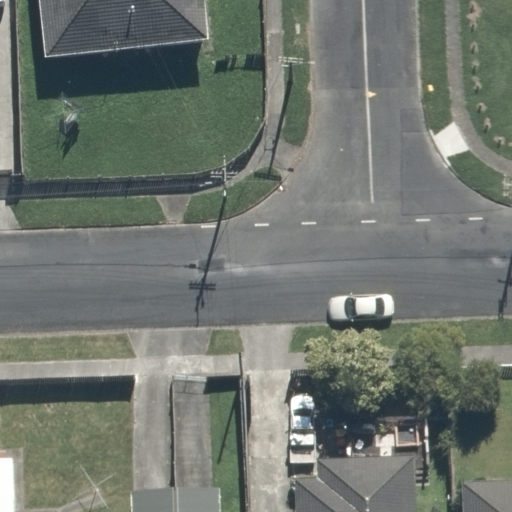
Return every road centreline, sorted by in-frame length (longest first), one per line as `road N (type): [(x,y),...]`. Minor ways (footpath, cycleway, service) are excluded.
road 1 (residential): [(374,279),(0,293)]
road 2 (residential): [(374,279),(366,0)]
road 3 (residential): [(511,272),(374,279)]
